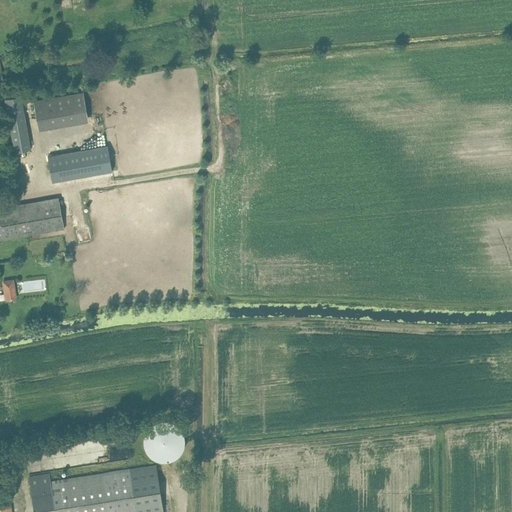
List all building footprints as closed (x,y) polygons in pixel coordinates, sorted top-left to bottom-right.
[(33,100),(37,125),(87,117),(83,92),(33,100)] [(21,97),(5,100),(14,153),(31,150),(21,97)] [(7,135),(0,136),(0,145),(9,143),(7,135)] [(107,145),(47,156),(52,182),(111,171),(107,145)] [(0,240),(65,229),(59,198),(0,208),(0,240)] [(14,279),(2,280),(5,300),(16,299),(14,279)] [(189,441),(189,440),(188,436),(187,432),(185,429),(182,425),(179,422),(175,420),(171,419),(166,418),(162,419),(158,420),(154,423),(151,425),(148,429),(147,432),(145,436),(145,440),(145,444),(147,448),(149,452),(151,455),(155,458),(159,460),(163,462),(166,462),(171,462),(175,460),(179,458),(182,456),(184,453),(187,449),(188,445),(189,441)] [(163,511),(156,465),(129,470),(51,482),(50,474),(29,477),(34,511),(163,511)]
